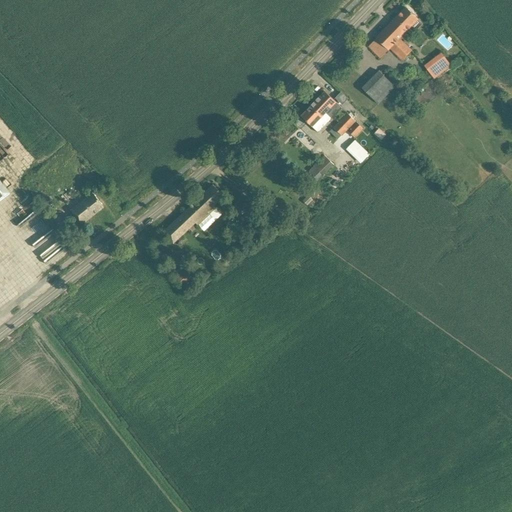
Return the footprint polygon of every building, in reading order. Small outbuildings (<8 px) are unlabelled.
[(381,57),(390,48),(402,60),(412,50),(399,38),(418,18),(406,7),(376,38),(370,45),(381,57)] [(442,53),(425,66),(435,78),(452,66),(442,53)] [(363,89),(379,104),(396,87),(380,71),(363,89)] [(325,91),(314,102),(320,108),(325,112),(331,118),(342,108),(325,91)] [(314,102),(301,116),(312,126),(325,112),(320,108),(314,102)] [(347,113),(339,122),(347,130),(356,121),(347,113)] [(339,122),(330,131),(338,139),(342,135),(342,136),(347,130),(339,122)] [(360,162),(369,153),(354,138),(345,148),(360,162)] [(314,166),(323,176),(335,165),(325,155),(314,166)] [(297,173),(292,180),(296,183),(301,177),(297,173)] [(213,205),(224,195),(213,184),(163,232),(173,243),(195,222),(198,225),(216,208),(213,205)] [(71,210),(76,216),(82,224),(104,207),(93,192),(71,210)] [(175,276),(183,286),(193,278),(185,268),(175,276)]
